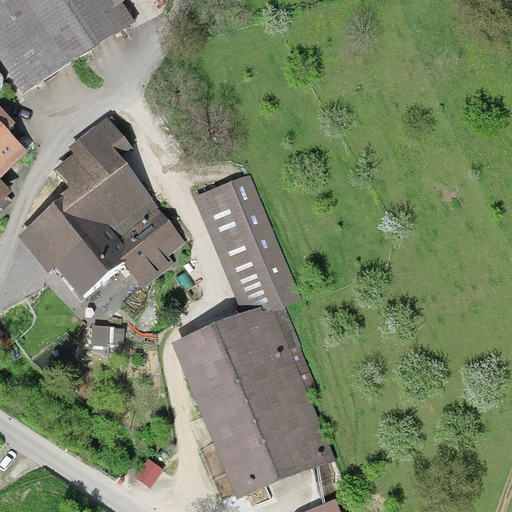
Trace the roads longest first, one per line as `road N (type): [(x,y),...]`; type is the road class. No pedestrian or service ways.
road 1 (residential): [(184,0),(170,35),(50,154),(0,266)]
road 2 (tertiary): [(139,511),(0,423)]
